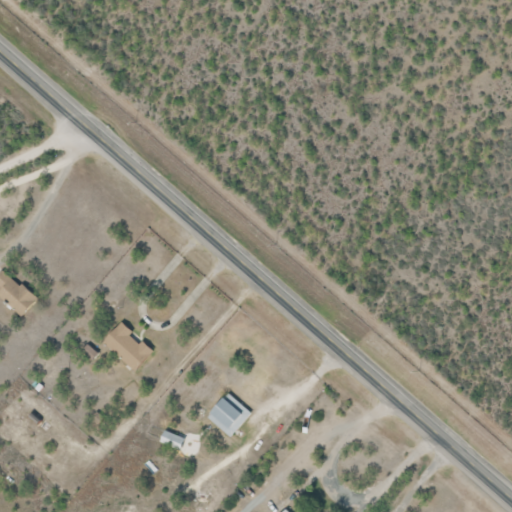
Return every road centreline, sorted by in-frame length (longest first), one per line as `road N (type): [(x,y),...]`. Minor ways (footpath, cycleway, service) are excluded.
road 1 (trunk): [(0,45),(511,494)]
road 2 (residential): [(0,244),(83,215),(147,174)]
